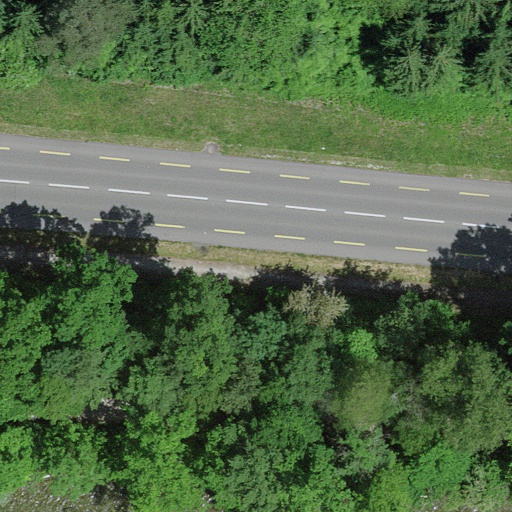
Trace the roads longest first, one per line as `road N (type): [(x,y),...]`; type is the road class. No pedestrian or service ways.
road 1 (primary): [(0,186),(511,232)]
road 2 (track): [(511,429),(306,411),(0,400)]
